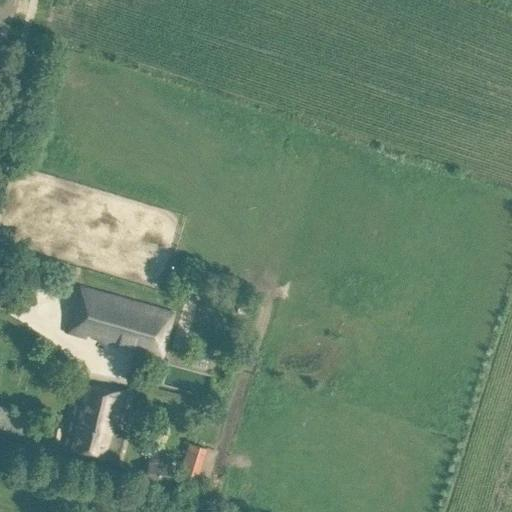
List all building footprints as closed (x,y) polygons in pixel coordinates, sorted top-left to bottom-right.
[(69,331),(87,336),(88,333),(99,336),(98,339),(120,345),(121,342),(133,345),(132,348),(160,356),(172,313),(81,288),(69,331)] [(124,434),(117,432),(123,410),(127,393),(82,385),(65,448),(116,460),(124,434)] [(0,428),(21,436),(28,417),(0,407),(0,428)] [(189,441),(177,480),(195,485),(207,447),(189,441)] [(145,482),(154,483),(168,486),(174,454),(151,449),(145,482)]
